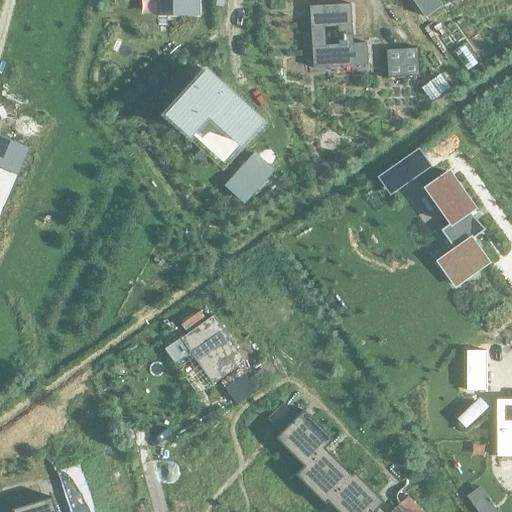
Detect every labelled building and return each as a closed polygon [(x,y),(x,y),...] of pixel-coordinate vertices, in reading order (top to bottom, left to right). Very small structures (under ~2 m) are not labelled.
[(200,0),(158,0),(159,17),(201,17),(200,0)] [(434,0),(413,0),(426,18),(440,8),(434,0)] [(313,69),(368,65),(367,43),(353,44),(351,4),(310,7),(313,69)] [(419,47),(387,49),(388,78),(421,76),(419,47)] [(169,117),(190,136),(209,116),(242,145),(261,124),(207,74),(169,117)] [(0,199),(23,146),(0,135),(0,199)] [(419,150),(393,169),(404,185),(430,167),(419,150)] [(237,173),(226,184),(245,201),(272,171),(261,160),(244,178),(237,173)] [(449,173),(426,189),(451,224),(441,231),(455,250),(439,262),(455,286),(488,263),(472,240),(482,233),(468,213),(475,209),(449,173)] [(213,385),(246,362),(214,316),(181,339),(213,385)] [(165,355),(174,370),(184,365),(175,350),(165,355)] [(487,354),(467,355),(467,387),(487,386),(487,354)] [(511,400),(497,400),(497,456),(511,456),(511,400)] [(276,438),(304,467),(296,475),(297,476),(333,440),(304,410),(276,438)] [(297,476),(325,504),(356,474),(355,473),(352,476),(325,449),(334,440),(333,440),(297,476)] [(356,474),(325,504),(326,505),(329,502),(338,511),(375,511),(385,503),(356,474)] [(57,511),(53,498),(13,510),(14,511),(57,511)] [(497,511),(489,500),(477,509),(478,511),(497,511)]
